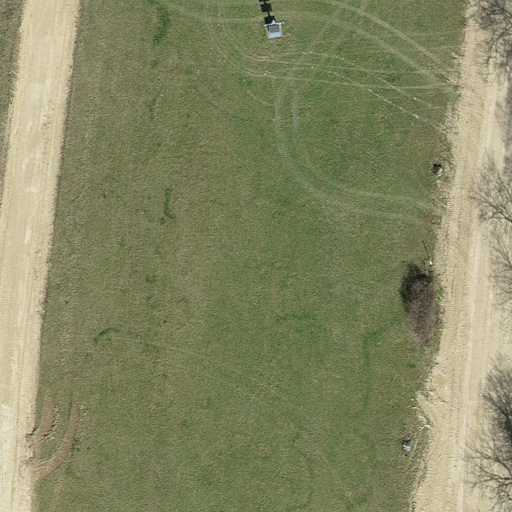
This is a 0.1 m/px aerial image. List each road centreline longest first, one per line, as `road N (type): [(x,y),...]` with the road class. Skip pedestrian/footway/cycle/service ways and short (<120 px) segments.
road 1 (track): [(54,0),(3,410),(0,511)]
road 2 (track): [(461,511),(511,54)]
